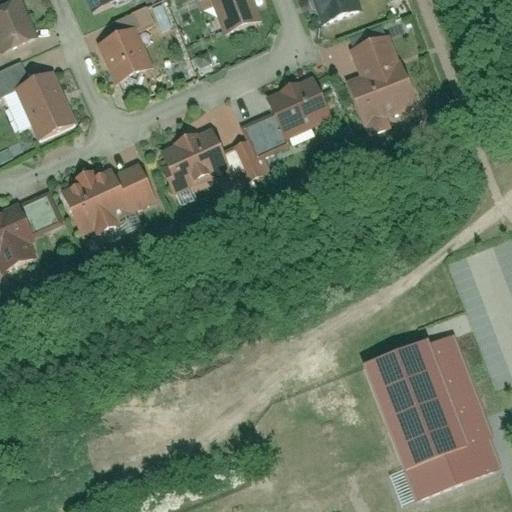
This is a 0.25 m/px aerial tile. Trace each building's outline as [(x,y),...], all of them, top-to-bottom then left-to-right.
[(69,0),(79,20),(120,0),(69,0)] [(199,0),(216,40),(253,24),(243,0),(184,0),(187,5),(199,0)] [(299,0),(311,31),(354,15),(348,0),(299,0)] [(0,54),(29,41),(12,3),(0,8),(0,54)] [(85,48),(104,92),(145,73),(126,29),(85,48)] [(383,134),(378,122),(412,110),(386,37),(338,54),(348,81),(335,85),(357,144),(383,134)] [(49,74),(4,94),(26,145),(71,125),(49,74)] [(272,146),(321,126),(303,81),(254,101),(272,146)] [(144,157),(164,202),(223,176),(203,131),(144,157)] [(51,197),(68,236),(80,231),(86,245),(120,231),(114,218),(144,205),(127,164),(51,197)] [(249,184),(243,172),(230,178),(236,190),(249,184)] [(14,207),(0,212),(0,277),(37,263),(14,207)] [(450,335),(352,369),(412,509),(503,471),(450,335)]
